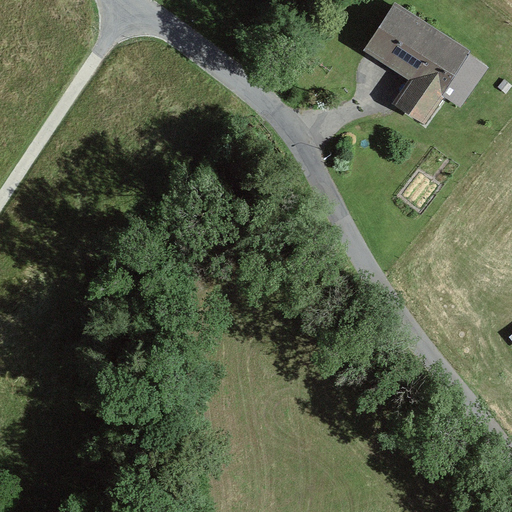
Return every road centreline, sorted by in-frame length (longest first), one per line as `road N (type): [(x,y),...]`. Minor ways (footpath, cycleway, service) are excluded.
road 1 (unclassified): [(123,0),(277,111),(304,148),(332,216),(511,464)]
road 2 (track): [(132,7),(0,205)]
